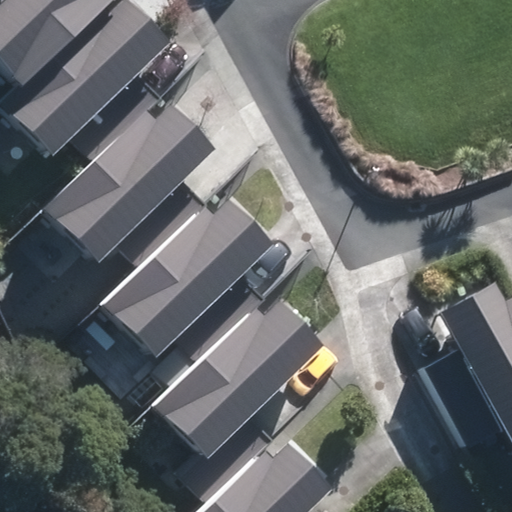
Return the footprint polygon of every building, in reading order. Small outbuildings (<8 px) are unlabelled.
[(5,0),(0,5),(0,95),(5,101),(106,5),(101,0),(5,0)] [(79,275),(197,162),(154,116),(136,133),(130,126),(28,222),(79,275)] [(136,370),(255,257),(211,211),(194,228),(187,221),(86,317),(136,370)] [(511,316),(505,302),(487,310),(479,294),(425,321),(444,360),(413,375),(453,455),(485,439),(499,468),(511,460),(511,316)] [(190,469),(308,355),(265,310),(247,327),(240,320),(139,416),(190,469)] [(302,511),(317,498),(273,453),(256,470),(249,463),(197,511),(302,511)]
